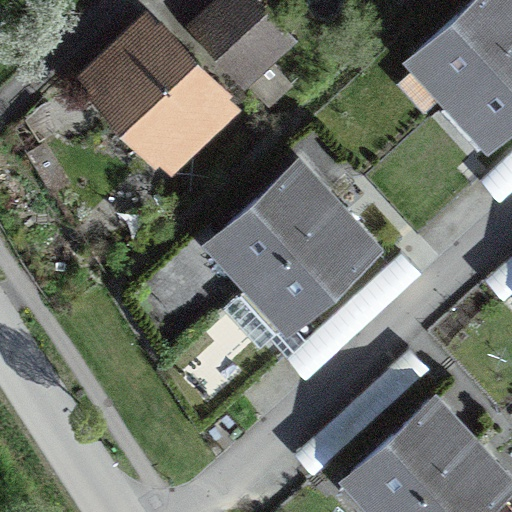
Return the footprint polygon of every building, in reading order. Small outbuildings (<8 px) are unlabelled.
[(248,0),(229,0),(187,36),(243,100),(296,54),(248,0)] [(511,0),(495,0),(417,71),(457,115),(511,65),(511,0)] [(145,22),(77,87),(168,183),(237,119),(145,22)] [(511,65),(457,115),(496,159),(511,144),(511,65)] [(511,153),(485,179),(503,199),(511,190),(511,153)] [(302,167),(211,255),(250,295),(341,208),(302,167)] [(341,208),(250,295),(287,333),(377,245),(341,208)] [(396,259),(342,309),(361,329),(415,279),(396,259)] [(511,262),(490,283),(508,303),(511,298),(511,262)] [(342,309),(287,360),(305,380),(361,329),(342,309)] [(406,358),(352,408),(370,428),(425,378),(406,358)] [(337,485),(361,511),(397,511),(477,440),(435,394),(337,485)] [(352,408),(297,459),(315,479),(370,428),(352,408)] [(511,478),(477,440),(397,511),(492,511),(511,494),(511,478)]
